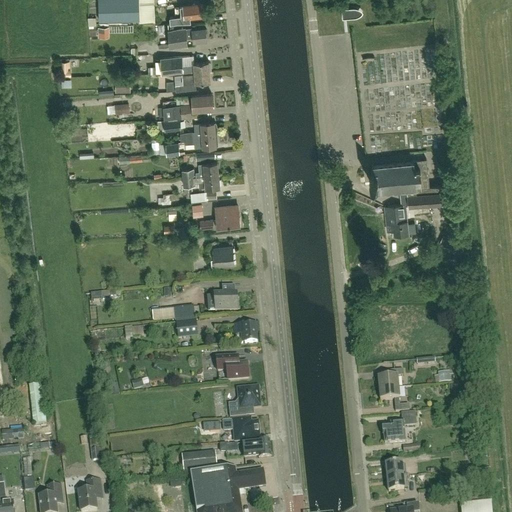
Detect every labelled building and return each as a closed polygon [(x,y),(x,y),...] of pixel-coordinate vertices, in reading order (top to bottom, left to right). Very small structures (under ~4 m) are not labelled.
[(98,0),(99,21),(139,20),(139,22),(155,22),(154,0),(98,0)] [(180,6),(181,16),(170,17),(170,24),(190,24),(190,18),(204,17),(203,4),(180,6)] [(362,13),(363,11),(361,10),(360,9),(358,8),(355,7),(353,7),(341,9),(342,18),(354,17),(356,17),(359,16),(361,14),(362,13)] [(101,40),(113,39),(112,27),(100,28),(101,40)] [(193,42),(207,41),(205,29),(192,30),(192,31),(171,33),(173,50),(187,49),(186,38),(193,38),(193,42)] [(208,62),(195,63),(194,57),(182,58),(182,57),(156,58),(157,67),(148,67),(148,75),(157,74),(161,74),(161,76),(184,74),(209,72),(209,71),(210,71),(211,70),(211,64),(209,63),(208,62)] [(162,83),(166,83),(167,92),(185,91),(185,90),(196,89),(196,83),(210,82),(209,72),(184,74),(161,76),(161,77),(158,77),(158,83),(162,83)] [(133,92),(133,80),(119,81),(119,93),(133,92)] [(196,110),(213,109),(212,94),(191,96),(192,105),(176,106),(173,109),(174,115),(176,118),(196,116),(196,110)] [(117,107),(117,117),(133,117),(133,106),(117,107)] [(164,121),(164,130),(181,129),(180,119),(164,121)] [(195,132),(188,132),(181,133),(181,137),(215,135),(214,122),(194,124),(195,132)] [(181,141),(186,141),(186,144),(194,143),(195,148),(216,147),(215,135),(181,137),(181,141)] [(167,154),(179,153),(179,143),(166,144),(167,154)] [(123,163),(130,163),(148,161),(148,155),(141,156),(141,153),(126,154),(126,157),(122,157),(123,163)] [(374,183),(375,192),(399,190),(430,187),(427,159),(413,160),(413,162),(373,165),(373,174),(370,174),(371,184),(374,183)] [(204,176),(219,175),(217,162),(203,164),(199,165),(199,172),(204,171),(204,176)] [(184,187),(195,186),(193,169),(182,170),(184,187)] [(206,189),(220,187),(219,175),(204,176),(205,180),(198,181),(199,189),(206,188),(206,189)] [(401,206),(386,207),(388,232),(397,232),(397,236),(409,235),(407,207),(443,204),(441,186),(430,187),(399,190),(401,206)] [(207,201),(207,199),(217,198),(216,191),(206,192),(201,193),(192,193),(192,202),(207,201)] [(194,205),(195,217),(205,216),(205,205),(194,205)] [(238,206),(231,207),(215,208),(217,228),(240,226),(238,206)] [(213,219),(200,221),(201,229),(214,228),(213,219)] [(215,268),(234,266),(233,247),(213,248),(215,268)] [(215,312),(238,310),(237,293),(214,295),(215,312)] [(95,295),(95,305),(114,304),(114,294),(95,295)] [(194,308),(152,312),(153,321),(155,321),(155,322),(158,322),(158,321),(175,319),(175,321),(195,319),(194,315),(201,315),(200,308),(194,308)] [(196,321),(176,323),(178,340),(198,338),(196,321)] [(235,344),(245,343),(257,342),(256,325),(245,326),(245,324),(233,325),(235,344)] [(143,327),(132,328),(133,338),(144,337),(143,327)] [(228,380),(249,378),(247,363),(229,365),(228,357),(217,358),(218,371),(227,371),(228,380)] [(435,384),(454,382),(453,375),(450,375),(449,372),(438,373),(438,376),(434,377),(435,384)] [(380,392),(399,390),(398,379),(404,379),(404,373),(391,374),(392,381),(379,382),(380,392)] [(42,385),(29,386),(33,426),(42,425),(46,422),(42,385)] [(230,403),(231,413),(232,418),(246,417),(245,412),(251,411),(266,410),(265,393),(253,394),(253,389),(242,390),(243,401),(230,403)] [(399,390),(380,392),(381,403),(396,401),(397,414),(409,412),(409,407),(400,408),(399,390)] [(405,429),(417,428),(416,414),(403,415),(404,423),(391,424),(392,426),(383,427),(384,437),(385,437),(386,445),(406,443),(405,429)] [(209,437),(209,445),(226,443),(258,440),(257,434),(269,433),(267,417),(237,420),(237,421),(231,422),(226,422),(224,422),(225,425),(208,427),(209,437)] [(475,417),(463,419),(464,426),(476,425),(475,417)] [(24,430),(2,432),(3,441),(25,439),(24,430)] [(100,440),(95,440),(94,441),(93,436),(89,437),(91,451),(92,462),(103,460),(100,440)] [(270,441),(243,444),(244,458),(259,457),(259,459),(271,457),(270,441)] [(182,456),(184,474),(217,470),(215,452),(182,456)] [(24,477),(32,477),(31,459),(24,460),(24,477)] [(390,480),(405,478),(404,465),(388,467),(390,480)] [(241,511),(238,490),(265,486),(263,470),(236,475),(235,469),(192,476),(197,511),(241,511)] [(405,478),(390,480),(391,494),(407,492),(405,478)] [(96,500),(103,500),(100,481),(87,482),(88,491),(79,492),(80,511),(86,511),(97,511),(96,500)] [(126,485),(129,502),(155,498),(152,481),(126,485)] [(0,505),(0,511),(14,511),(14,502),(5,503),(5,497),(4,484),(0,484),(0,505)] [(57,511),(56,505),(63,504),(61,485),(47,487),(49,496),(39,497),(40,511),(57,511)] [(492,511),(491,502),(460,505),(460,511),(492,511)]
